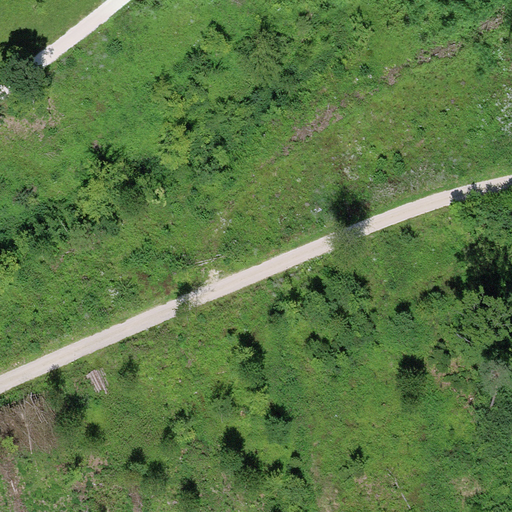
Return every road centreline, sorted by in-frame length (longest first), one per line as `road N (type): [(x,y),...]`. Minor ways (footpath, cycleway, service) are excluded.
road 1 (track): [(511,183),(388,217),(0,388)]
road 2 (track): [(0,83),(105,0)]
